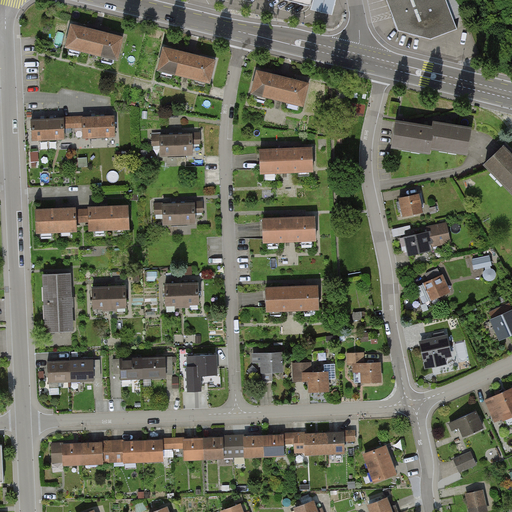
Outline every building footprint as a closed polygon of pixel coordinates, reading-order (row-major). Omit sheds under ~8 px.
[(275,0),(311,9),(313,0),(275,0)] [(336,0),(313,0),(311,9),(311,12),(333,17),(336,0)] [(446,0),(387,0),(399,30),(432,38),(457,30),(446,0)] [(124,36),(72,23),(66,47),(118,60),(124,36)] [(216,59),(164,46),(158,70),(210,83),(216,59)] [(307,84),(253,71),(247,95),(301,108),(307,84)] [(94,117),(82,118),(83,134),(83,138),(115,137),(114,117),(110,117),(99,117),(94,117)] [(82,118),(64,119),(64,135),(83,134),(82,118)] [(39,120),(32,120),(33,140),(64,139),(64,135),(64,119),(58,119),(39,120)] [(415,125),(397,122),(393,147),(430,153),(431,148),(468,154),(472,129),(453,126),(435,123),(434,128),(415,125)] [(199,134),(185,134),(168,135),(160,136),(161,156),(193,154),(192,145),(199,145),(199,134)] [(511,155),(503,147),(485,164),(492,171),(493,170),(506,183),(505,184),(511,191),(511,155)] [(309,149),(257,151),(258,175),(310,173),(309,149)] [(38,151),(30,152),(30,166),(39,165),(38,151)] [(417,194),(396,198),(400,216),(421,212),(417,194)] [(201,202),(186,203),(170,204),(163,204),(164,224),(196,223),(195,210),(202,210),(201,202)] [(129,205),(88,207),(89,231),(130,229),(129,205)] [(77,207),(35,209),(36,233),(78,232),(77,207)] [(311,216),(259,218),(260,243),(312,241),(311,216)] [(427,231),(402,237),(406,256),(431,251),(430,246),(449,242),(445,223),(426,227),(427,231)] [(473,258),(474,269),(484,268),(485,280),(495,279),(492,256),(473,258)] [(69,273),(39,275),(42,332),(71,331),(69,273)] [(442,273),(415,285),(424,303),(450,292),(442,273)] [(175,283),(164,284),(165,306),(199,304),(198,282),(191,283),(175,283)] [(315,285),(262,287),(263,312),(316,310),(315,285)] [(102,287),(93,288),(94,310),(127,308),(126,286),(118,286),(102,287)] [(511,308),(489,319),(498,340),(511,333),(511,308)] [(368,331),(359,332),(360,342),(369,341),(368,331)] [(447,336),(418,342),(424,369),(447,365),(445,359),(452,358),(447,336)] [(280,352),(251,353),(251,363),(258,363),(259,382),(271,382),(271,372),(281,371),(280,352)] [(363,363),(363,352),(345,353),(346,365),(351,364),(351,372),(358,372),(359,383),(379,382),(378,362),(363,363)] [(216,355),(188,356),(188,367),(196,366),(197,375),(201,375),(217,374),(216,355)] [(175,357),(144,358),(145,379),(175,378),(175,357)] [(144,358),(114,359),(115,380),(145,379),(144,358)] [(71,360),(45,361),(45,382),(72,381),(71,360)] [(98,360),(71,360),(72,381),(99,380),(98,360)] [(310,362),(291,363),(292,381),(306,381),(306,392),(327,391),(326,380),(326,371),(322,371),(310,372),(310,362)] [(322,364),(322,371),(326,371),(326,380),(336,380),(335,363),(322,364)] [(197,375),(196,366),(188,367),(187,367),(188,392),(202,391),(201,375),(197,375)] [(511,388),(484,400),(494,424),(511,416),(511,388)] [(475,412),(447,424),(451,432),(458,429),(461,437),(482,428),(475,412)] [(345,432),(327,433),(328,455),(345,454),(345,432)] [(327,433),(304,434),(305,456),(328,455),(327,433)] [(284,435),(268,436),(268,457),(285,456),(284,435)] [(268,436),(244,437),(245,458),(268,457),(268,436)] [(233,437),(207,438),(208,460),(234,459),(233,437)] [(207,438),(185,439),(185,461),(208,460),(207,438)] [(173,439),(146,440),(147,462),(174,461),(173,439)] [(146,440),(119,441),(120,463),(147,462),(146,440)] [(113,441),(82,442),(83,465),(114,463),(113,441)] [(82,442),(50,443),(51,466),(83,465),(82,442)] [(384,446),(361,454),(372,485),(395,477),(384,446)] [(469,453),(452,461),(459,475),(475,467),(469,453)] [(487,511),(483,491),(464,495),(467,511),(487,511)] [(369,503),(372,511),(392,511),(390,505),(387,497),(369,503)] [(295,506),(297,511),(318,511),(316,507),(314,500),(295,506)] [(222,510),(223,511),(243,511),(243,510),(241,503),(222,510)]
